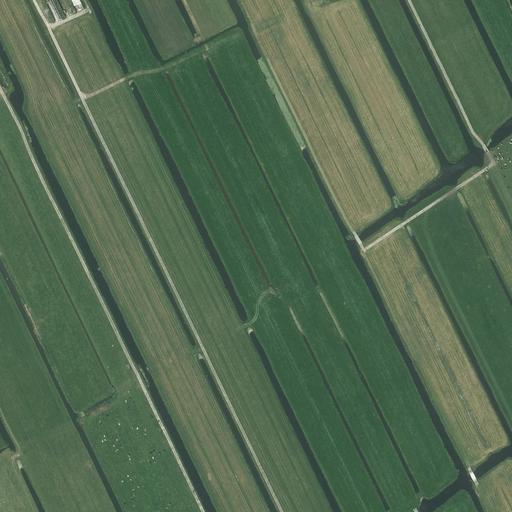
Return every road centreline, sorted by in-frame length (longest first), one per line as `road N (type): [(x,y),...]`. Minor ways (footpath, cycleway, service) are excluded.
road 1 (track): [(202,511),(0,91)]
road 2 (track): [(360,245),(494,163),(408,0)]
road 3 (track): [(360,245),(241,0)]
